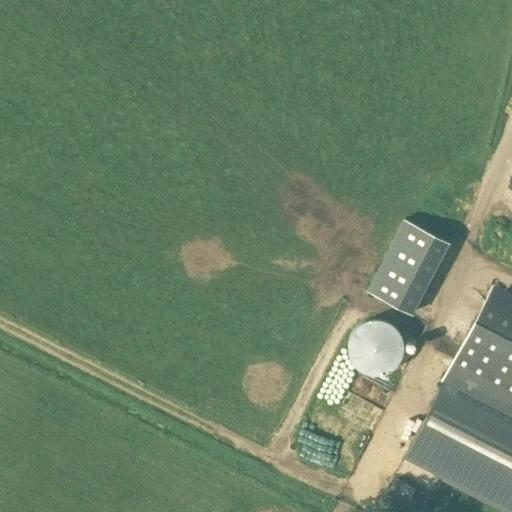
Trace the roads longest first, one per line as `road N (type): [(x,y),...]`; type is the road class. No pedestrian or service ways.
road 1 (track): [(511,139),(412,386),(348,504)]
road 2 (track): [(0,325),(343,501)]
